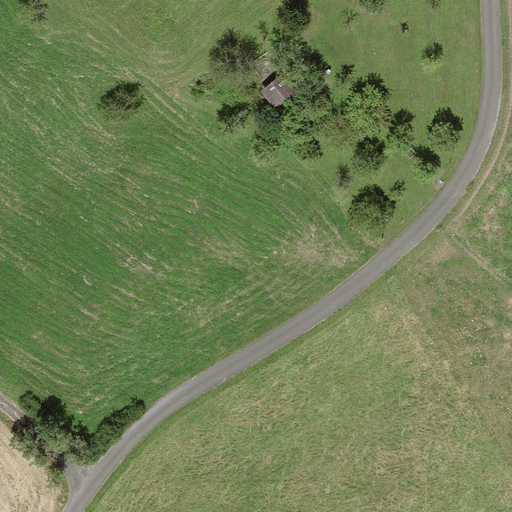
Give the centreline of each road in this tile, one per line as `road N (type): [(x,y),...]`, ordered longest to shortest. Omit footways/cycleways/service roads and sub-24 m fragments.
road 1 (unclassified): [(71,511),(161,410),(306,320),(415,234),(460,182),(486,124),(482,0)]
road 2 (track): [(0,400),(59,459),(80,498)]
